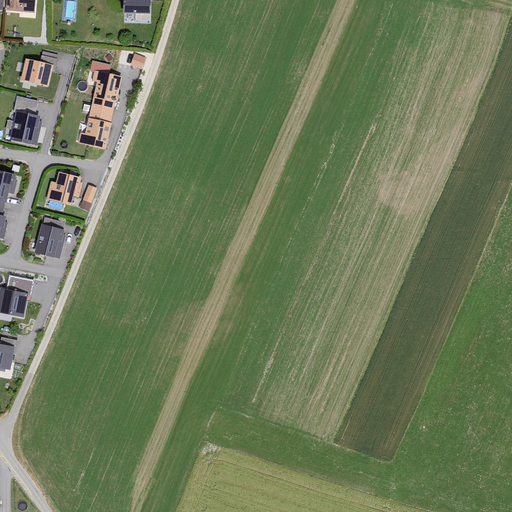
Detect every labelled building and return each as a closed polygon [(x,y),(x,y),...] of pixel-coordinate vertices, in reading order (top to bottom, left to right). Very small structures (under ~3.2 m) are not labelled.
[(35,0),(7,0),(7,10),(34,12),(35,0)] [(150,0),(122,0),(123,9),(150,10),(150,0)] [(146,54),(134,50),(130,62),(141,66),(146,54)] [(59,58),(42,54),(41,61),(47,62),(42,84),(50,85),(53,70),(56,71),(59,58)] [(89,65),(94,66),(109,70),(111,61),(91,57),(89,65)] [(41,61),(27,58),(23,79),(42,84),(47,62),(41,61)] [(109,70),(94,66),(91,78),(96,79),(85,130),(80,129),(78,139),(105,145),(121,72),(109,70)] [(39,100),(16,95),(8,136),(38,142),(43,117),(35,116),(39,100)] [(19,169),(0,164),(0,233),(4,234),(8,220),(4,219),(6,212),(3,212),(8,190),(14,192),(19,169)] [(81,173),(58,167),(55,179),(51,177),(46,195),(70,201),(74,185),(78,186),(81,173)] [(98,185),(89,181),(83,195),(92,199),(98,185)] [(47,214),(45,220),(64,225),(66,219),(47,214)] [(45,220),(41,219),(33,249),(59,255),(66,226),(64,225),(45,220)] [(28,290),(0,284),(0,285),(0,307),(23,313),(28,290)] [(1,333),(0,338),(14,341),(12,350),(15,351),(18,337),(1,333)] [(0,338),(0,363),(9,365),(12,350),(14,341),(0,338)]
